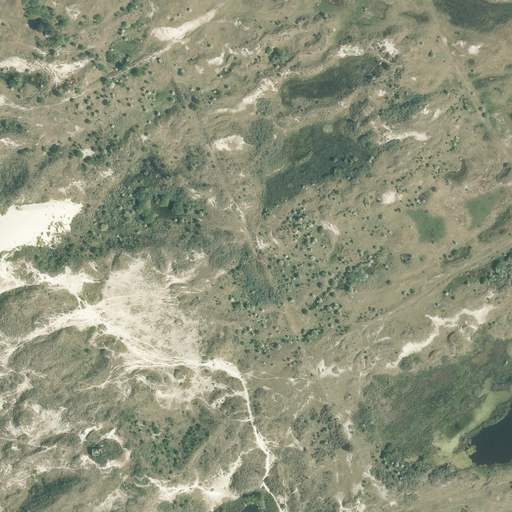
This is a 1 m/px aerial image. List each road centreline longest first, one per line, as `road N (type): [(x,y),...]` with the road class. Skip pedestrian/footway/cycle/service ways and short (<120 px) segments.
road 1 (track): [(51,107),(100,118),(140,84),(169,79),(178,88),(243,216),(270,299),(289,316),(316,381),(349,431),(358,511)]
road 2 (track): [(224,0),(151,56),(51,107),(0,103)]
road 3 (track): [(316,381),(366,329),(511,237)]
road 4 (track): [(511,159),(426,0)]
